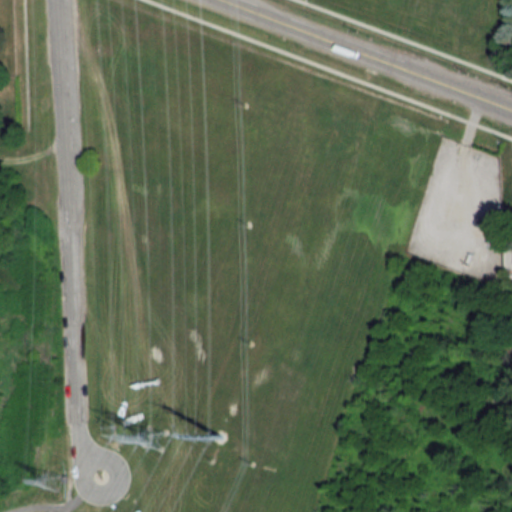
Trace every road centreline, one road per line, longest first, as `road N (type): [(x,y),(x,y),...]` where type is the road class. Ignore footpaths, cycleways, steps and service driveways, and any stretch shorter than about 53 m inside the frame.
road 1 (residential): [(89,460),(73,416),(58,0)]
road 2 (tertiary): [(511,108),(230,0)]
